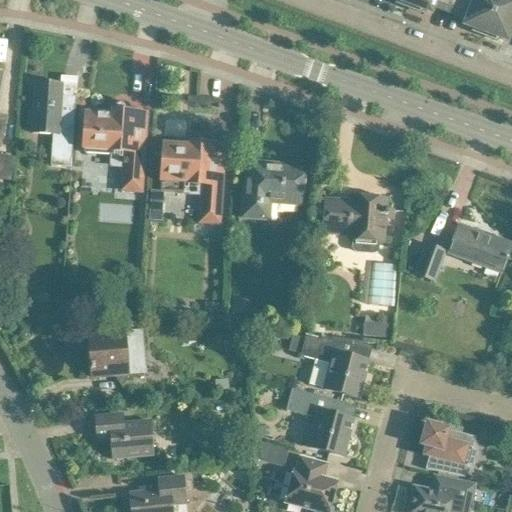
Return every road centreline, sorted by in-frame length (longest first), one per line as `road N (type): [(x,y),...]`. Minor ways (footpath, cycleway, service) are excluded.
road 1 (tertiary): [(511,141),(196,30)]
road 2 (residential): [(511,81),(285,0)]
road 3 (residential): [(370,511),(404,398),(431,389),(511,410)]
road 4 (unclassified): [(0,384),(61,511)]
